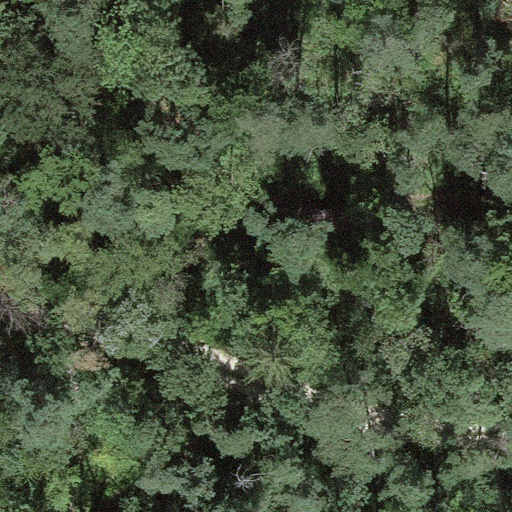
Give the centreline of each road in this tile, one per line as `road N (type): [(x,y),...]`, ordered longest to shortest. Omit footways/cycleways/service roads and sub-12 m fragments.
road 1 (track): [(0,294),(62,307),(264,393),(447,427),(511,426)]
road 2 (track): [(65,511),(80,494),(264,393)]
road 3 (track): [(80,494),(62,307)]
